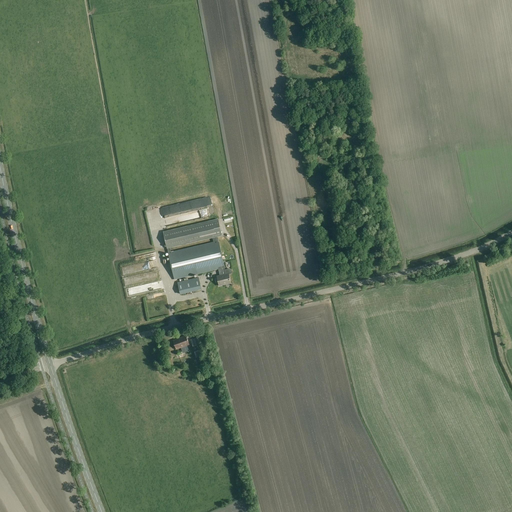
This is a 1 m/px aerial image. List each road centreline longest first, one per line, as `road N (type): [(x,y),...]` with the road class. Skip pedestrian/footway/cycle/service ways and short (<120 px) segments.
road 1 (unclassified): [(50,364),(408,271),(511,232)]
road 2 (primary): [(50,364),(0,167)]
road 3 (primary): [(101,511),(50,364)]
